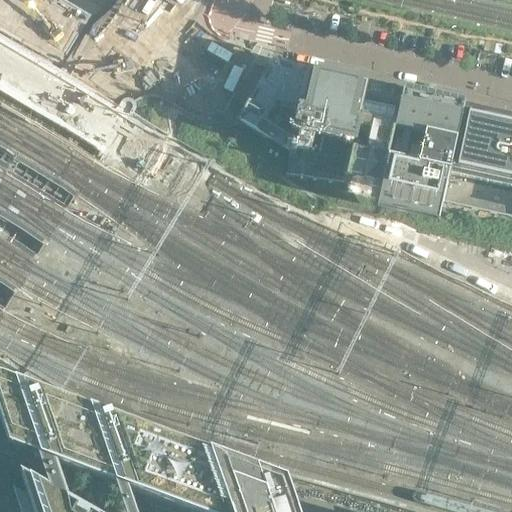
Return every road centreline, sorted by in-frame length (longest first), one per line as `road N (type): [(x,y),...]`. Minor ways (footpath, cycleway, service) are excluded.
road 1 (unclassified): [(288,511),(0,418)]
road 2 (secondary): [(0,220),(81,81),(163,0)]
road 3 (unclassified): [(289,40),(511,91)]
